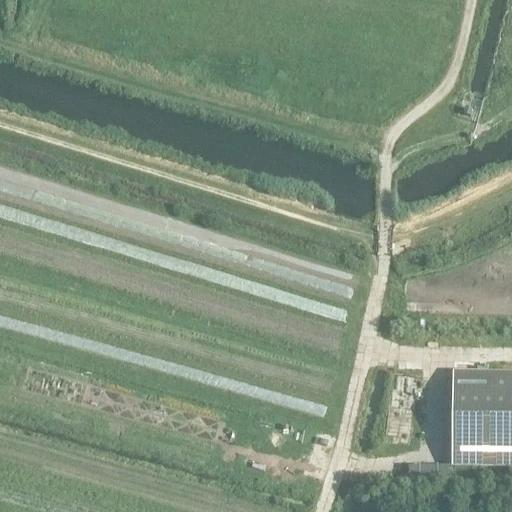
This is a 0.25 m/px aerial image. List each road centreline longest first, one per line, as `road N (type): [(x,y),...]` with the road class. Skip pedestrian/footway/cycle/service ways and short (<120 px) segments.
road 1 (track): [(385,152),(0,38)]
road 2 (track): [(366,353),(382,268),(386,143),(447,84),(472,0)]
road 3 (track): [(325,511),(366,353),(511,356)]
